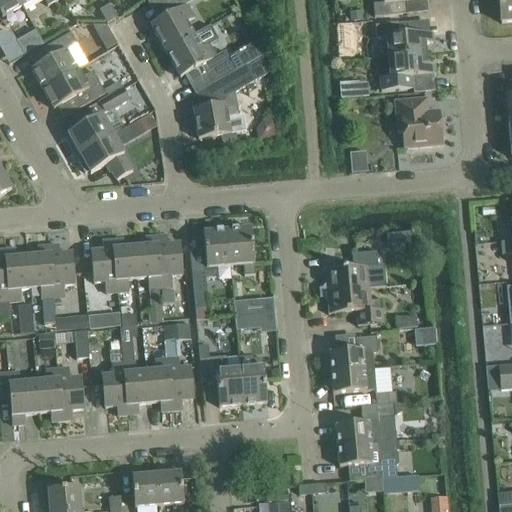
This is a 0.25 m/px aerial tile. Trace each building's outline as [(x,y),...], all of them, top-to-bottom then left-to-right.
[(22,8),(17,0),(0,0),(0,15),(2,20),(22,8)] [(17,0),(22,8),(36,0),(43,0),(48,8),(59,1),(58,0),(17,0)] [(166,53),(194,37),(187,24),(195,20),(187,6),(197,0),(154,0),(151,2),(161,21),(151,27),(166,53)] [(383,0),(384,6),(374,7),(375,19),(407,16),(406,4),(429,1),(428,0),(383,0)] [(511,0),(499,0),(501,25),(511,23),(511,0)] [(353,25),(365,24),(365,16),(353,17),(353,25)] [(388,60),(427,57),(426,45),(433,45),(432,35),(409,37),(408,25),(375,27),(376,41),(387,40),(388,60)] [(105,26),(96,31),(105,51),(115,47),(105,26)] [(194,37),(166,53),(181,80),(217,59),(209,46),(217,41),(210,28),(194,37)] [(36,32),(16,43),(24,57),(44,46),(36,32)] [(43,91),(77,71),(67,52),(77,46),(71,35),(47,48),(53,59),(31,71),(43,91)] [(247,67),(216,85),(225,100),(256,83),(268,76),(265,59),(265,57),(247,67)] [(427,57),(388,60),(390,79),(380,80),(381,94),(394,93),(414,91),(412,79),(436,76),(435,66),(428,67),(427,57)] [(77,71),(43,91),(54,111),(76,99),(82,110),(106,96),(93,73),(82,80),(77,71)] [(359,87),(359,85),(348,86),(341,87),(342,101),(350,100),(368,99),(367,87),(359,87)] [(80,157),(113,138),(101,117),(105,115),(129,102),(123,91),(84,114),(90,124),(68,136),(80,157)] [(404,151),(442,148),(440,118),(429,119),(427,101),(395,104),(398,134),(403,134),(404,151)] [(193,112),(199,142),(231,136),(228,120),(239,119),(237,104),(193,112)] [(131,128),(136,137),(155,126),(150,117),(131,128)] [(113,138),(80,157),(81,158),(77,160),(85,174),(89,172),(91,176),(111,165),(114,172),(110,174),(111,175),(112,174),(117,182),(133,173),(113,138)] [(348,155),(349,174),(364,173),(363,154),(348,155)] [(0,171),(0,198),(12,192),(0,171)] [(251,230),(226,232),(229,268),(243,267),(244,278),(256,277),(251,230)] [(229,268),(226,232),(204,234),(207,270),(229,268)] [(147,248),(135,250),(138,283),(148,282),(149,292),(156,292),(161,291),(156,238),(147,239),(147,248)] [(166,238),(156,238),(161,291),(172,290),(171,279),(182,278),(179,246),(167,247),(166,238)] [(138,283),(135,250),(123,251),(123,241),(113,242),(117,296),(128,295),(127,284),(138,283)] [(117,296),(113,242),(103,243),(104,252),(91,253),(94,287),(105,286),(106,297),(117,296)] [(511,243),(501,245),(502,257),(511,255),(511,243)] [(49,248),(54,302),(63,301),(62,290),(75,289),(72,255),(59,256),(58,247),(49,248)] [(40,258),(28,259),(31,293),(40,293),(41,303),(54,302),(49,248),(39,249),(40,258)] [(15,251),(5,252),(10,306),(20,305),(19,294),(31,293),(28,259),(16,260),(15,251)] [(0,306),(10,306),(5,252),(0,252),(0,306)] [(320,296),(368,291),(367,279),(379,278),(377,254),(352,256),(353,270),(325,273),(325,274),(326,274),(327,287),(325,290),(319,290),(320,296)] [(192,276),(195,311),(209,310),(205,274),(192,276)] [(156,292),(149,292),(152,325),(164,324),(161,291),(156,292)] [(368,291),(320,296),(320,300),(326,300),(329,302),(330,315),(328,316),(328,317),(357,314),(358,328),(381,326),(379,303),(369,304),(368,291)] [(173,293),(162,293),(163,306),(174,306),(173,293)] [(234,318),(258,316),(257,302),(232,305),(234,318)] [(21,307),(12,308),(12,318),(21,317),(21,307)] [(209,310),(195,311),(196,321),(210,320),(209,310)] [(119,315),(88,317),(90,330),(120,328),(119,315)] [(124,329),(138,328),(138,316),(123,317),(124,329)] [(260,329),(258,316),(234,318),(235,332),(260,329)] [(86,318),(56,320),(57,333),(87,330),(86,318)] [(417,318),(409,319),(410,330),(417,329),(417,318)] [(33,324),(20,325),(21,336),(34,335),(33,324)] [(164,329),(164,344),(191,342),(189,326),(164,329)] [(133,330),(120,331),(121,343),(128,342),(134,337),(133,330)] [(417,348),(435,345),(433,330),(415,332),(417,348)] [(373,335),(374,339),(353,341),(353,337),(333,339),(334,354),(329,355),(331,376),(372,372),(371,355),(375,355),(374,347),(399,345),(398,333),(373,335)] [(76,363),(89,362),(86,335),(73,336),(76,363)] [(52,336),(38,337),(39,350),(53,349),(52,336)] [(133,365),(132,346),(122,347),(123,366),(133,365)] [(226,359),(209,360),(208,348),(198,349),(202,386),(217,384),(219,409),(242,407),(239,371),(227,372),(226,359)] [(45,364),(57,363),(56,353),(44,355),(45,364)] [(121,364),(120,353),(111,353),(111,365),(121,364)] [(491,356),(488,362),(496,366),(499,360),(491,356)] [(178,360),(167,361),(172,414),(181,413),(181,404),(193,403),(190,370),(179,371),(178,360)] [(239,371),(242,407),(267,405),(263,360),(251,361),(251,360),(238,361),(239,371)] [(157,374),(146,375),(149,406),(161,405),(162,414),(172,414),(167,361),(156,362),(157,374)] [(37,385),(40,416),(51,415),(52,424),(62,423),(57,372),(57,363),(45,364),(47,384),(37,385)] [(149,406),(146,375),(134,376),(133,365),(123,366),(128,418),(138,417),(137,408),(149,406)] [(128,418),(123,366),(113,367),(114,378),(102,379),(105,410),(118,409),(119,418),(128,418)] [(511,368),(510,368),(499,370),(501,393),(511,392),(511,368)] [(57,372),(62,423),(72,423),(71,413),(83,412),(82,392),(81,381),(68,382),(67,371),(57,372)] [(374,393),(372,372),(331,376),(333,396),(374,393)] [(18,376),(9,377),(11,400),(13,428),(24,427),(24,418),(40,416),(37,385),(19,387),(18,376)] [(0,400),(11,400),(9,377),(0,377),(0,400)] [(377,408),(394,406),(397,406),(396,394),(376,396),(377,408)] [(394,406),(377,408),(361,409),(363,425),(336,427),(338,449),(394,444),(394,443),(381,444),(379,420),(395,419),(394,406)] [(397,479),(394,444),(338,449),(340,469),(348,469),(350,484),(370,482),(397,479)] [(169,476),(157,477),(160,508),(184,506),(181,470),(169,471),(169,476)] [(160,508),(157,477),(144,478),(144,473),(132,474),(135,510),(160,508)] [(407,492),(418,491),(417,478),(406,479),(407,492)] [(312,487),(312,496),(325,495),(324,486),(312,487)] [(312,496),(312,487),(299,488),(300,497),(312,496)] [(49,511),(81,511),(79,490),(43,493),(44,505),(49,504),(49,511)] [(290,491),(268,492),(269,502),(291,501),(290,491)] [(511,494),(498,496),(499,509),(511,507),(511,494)] [(109,511),(111,511),(121,511),(120,500),(109,501),(109,511)]
